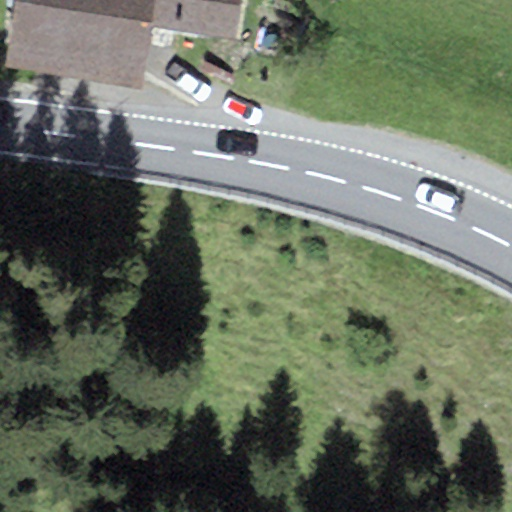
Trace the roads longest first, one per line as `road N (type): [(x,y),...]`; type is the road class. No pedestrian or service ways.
road 1 (primary): [(511,248),(435,213),(307,175),(0,129)]
road 2 (track): [(0,66),(121,93),(140,104),(147,148)]
